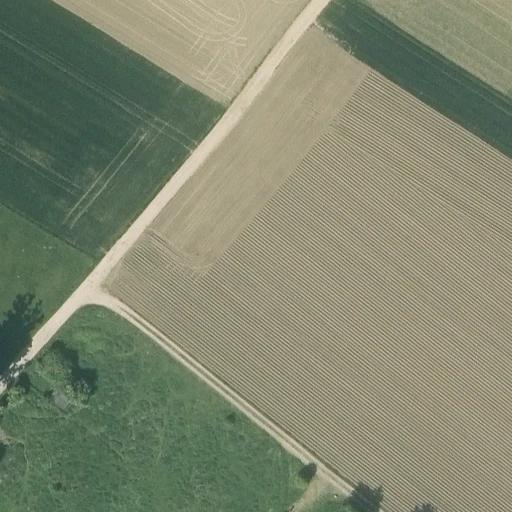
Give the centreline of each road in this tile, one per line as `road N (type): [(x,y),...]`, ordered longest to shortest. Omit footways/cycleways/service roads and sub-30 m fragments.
road 1 (track): [(319,0),(0,379)]
road 2 (track): [(88,282),(380,511)]
